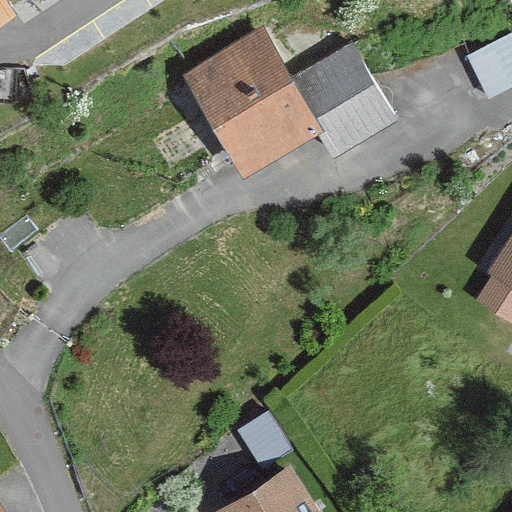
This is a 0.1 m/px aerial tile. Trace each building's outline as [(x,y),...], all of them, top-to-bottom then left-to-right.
[(0,0),(0,34),(26,13),(14,0),(0,0)] [(186,31),(166,0),(152,0),(56,60),(79,97),(186,31)] [(494,82),(511,74),(511,25),(476,41),(494,82)] [(297,82),(268,34),(190,80),(251,181),(320,139),(331,157),(397,118),(355,48),(297,82)] [(511,247),(474,304),(511,328),(511,247)] [(319,511),(290,466),(215,511),(319,511)]
